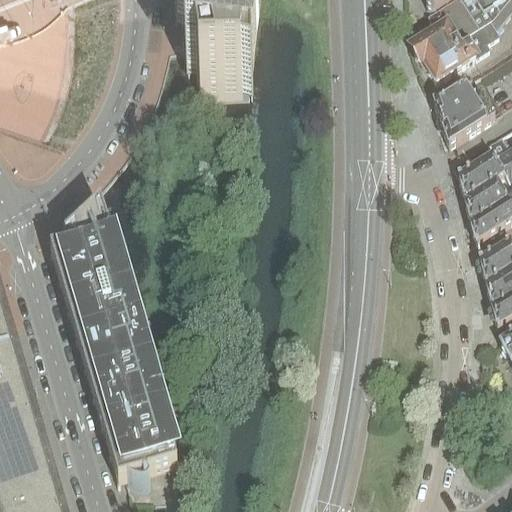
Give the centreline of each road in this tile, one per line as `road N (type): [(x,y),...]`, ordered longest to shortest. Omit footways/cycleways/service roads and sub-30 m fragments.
road 1 (residential): [(425,511),(447,435),(450,282),(433,206),(414,182),(368,176)]
road 2 (secondary): [(324,511),(361,309),(368,176)]
road 3 (tertiary): [(99,511),(12,218)]
road 4 (tertiary): [(12,218),(56,187),(106,125),(128,71),(136,0)]
road 5 (secondary): [(368,176),(363,0)]
